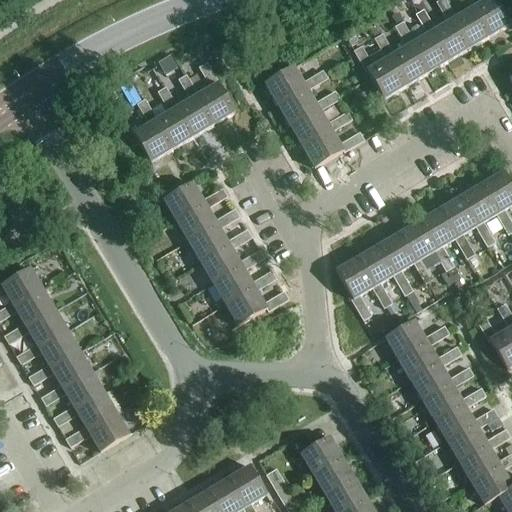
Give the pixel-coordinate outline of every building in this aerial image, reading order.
[(460,0),(468,14),(469,14),(470,14),(487,42),(509,29),(507,24),(500,14),(492,0),(491,0),(476,9),(470,0),(460,0)] [(436,6),(448,26),(448,27),(449,26),(466,55),(487,42),(470,14),(469,14),(468,14),(455,21),(445,3),(444,1),(438,5),(436,6)] [(511,21),(511,7),(500,14),(507,24),(511,21)] [(415,18),(427,38),(427,39),(429,38),(446,67),(466,55),(449,26),(448,27),(448,26),(435,33),(423,14),(415,18)] [(395,31),(406,50),(407,51),(408,50),(425,79),(446,67),(429,38),(427,39),(427,38),(414,46),(403,26),(395,31)] [(353,36),(346,40),(351,48),(357,44),(353,36)] [(374,43),(386,62),(386,63),(387,62),(404,91),(425,79),(408,50),(407,51),(406,50),(394,58),(382,38),(374,43)] [(386,63),(386,62),(373,70),(361,50),(353,55),(365,76),(367,75),(384,103),(404,91),(387,62),(386,63)] [(210,91),(198,99),(197,100),(214,129),(234,117),(217,88),(219,87),(207,67),(199,72),(210,91)] [(264,88),(277,111),(306,94),(307,95),(308,95),(327,83),(322,75),(303,87),(294,71),(264,88)] [(190,103),(177,111),(177,112),(176,112),(193,141),(214,129),(197,100),(198,99),(186,79),(178,84),(190,103)] [(169,116),(156,123),(157,124),(155,125),(173,153),(193,141),(176,112),(177,112),(177,111),(165,91),(157,96),(169,116)] [(277,111),(290,131),(318,114),(319,116),(320,115),(339,104),(335,96),(315,107),(308,95),(307,95),(306,94),(277,111)] [(157,124),(156,123),(145,104),(137,108),(148,128),(133,137),(150,167),(173,153),(155,125),(157,124)] [(290,131),(302,152),(331,135),(331,136),(332,136),(352,124),(347,116),(327,128),(320,115),(319,116),(318,114),(290,131)] [(331,135),(302,152),(314,173),(343,156),(344,157),(364,145),(359,137),(340,149),(332,136),(331,136),(331,135)] [(511,192),(502,176),(480,189),(497,218),(496,219),(496,220),(508,239),(511,236),(511,228),(504,215),(511,210),(511,192)] [(163,205),(176,227),(205,210),(207,213),(208,213),(227,201),(222,193),(203,205),(193,187),(163,205)] [(480,189),(459,201),(476,230),(475,231),(475,232),(487,251),(495,247),(483,227),(496,220),(496,219),(497,218),(480,189)] [(459,201),(439,214),(456,243),(454,243),(455,244),(466,264),(474,259),(463,239),(475,232),(475,231),(476,230),(459,201)] [(176,227),(189,248),(217,231),(219,233),(220,233),(239,221),(234,213),(215,225),(208,213),(207,213),(205,210),(176,227)] [(439,214),(418,226),(435,255),(434,256),(446,276),(454,271),(442,252),(455,244),(454,243),(456,243),(439,214)] [(418,226),(397,238),(414,267),(413,268),(425,288),(433,283),(421,264),(434,256),(435,255),(418,226)] [(189,248),(201,268),(230,251),(231,254),(232,254),(251,242),(247,234),(227,246),(220,233),(219,233),(217,231),(189,248)] [(397,238),(377,250),(394,279),(392,280),(393,281),(404,300),(412,295),(401,276),(413,268),(414,267),(397,238)] [(377,250),(356,263),(373,291),(372,292),(372,293),(384,312),(392,308),(380,288),(393,281),(392,280),(394,279),(377,250)] [(201,268),(213,289),(242,272),(244,275),(244,274),(264,263),(259,255),(239,266),(232,254),(231,254),(230,251),(201,268)] [(373,291),(356,263),(335,275),(352,304),(351,304),(363,325),(371,320),(359,300),(372,293),(372,292),(373,291)] [(213,289),(225,310),(254,293),(256,295),(276,283),(271,275),(252,287),(244,274),(244,275),(242,272),(213,289)] [(0,297),(4,296),(11,308),(12,308),(14,311),(42,293),(30,273),(1,290),(0,287),(0,297)] [(0,325),(16,316),(24,329),(24,328),(26,331),(55,314),(42,293),(14,311),(12,308),(11,308),(0,314),(0,325)] [(254,293),(225,310),(238,330),(266,313),(268,316),(288,304),(284,296),(264,308),(256,295),(254,293)] [(497,313),(508,333),(509,333),(510,333),(511,335),(511,320),(505,308),(497,313)] [(28,337),(36,349),(37,349),(38,352),(67,335),(55,314),(26,331),(24,328),(24,329),(4,340),(9,349),(28,337)] [(385,335),(395,329),(390,320),(380,326),(385,335)] [(509,333),(508,333),(496,340),(484,321),(476,325),(488,346),(490,345),(507,374),(511,370),(511,335),(510,333),(509,333)] [(385,343),(398,365),(427,348),(428,351),(429,350),(449,339),(444,331),(424,342),(414,325),(385,343)] [(41,358),(48,370),(49,370),(50,372),(79,355),(67,335),(38,352),(37,349),(36,349),(16,361),(21,369),(41,358)] [(398,365),(410,386),(439,369),(441,371),(461,359),(456,351),(437,363),(429,350),(428,351),(427,348),(398,365)] [(53,378),(60,391),(61,390),(63,393),(92,376),(79,355),(50,372),(49,370),(48,370),(29,382),(33,390),(53,378)] [(410,386),(423,406),(451,389),(453,392),(454,392),(473,380),(469,372),(449,384),(441,371),(439,369),(410,386)] [(65,399),(73,411),(75,414),(104,396),(92,376),(63,393),(61,390),(60,391),(41,402),(46,410),(65,399)] [(423,406),(435,427),(464,410),(465,413),(466,412),(486,400),(481,393),(461,404),(454,392),(453,392),(451,389),(423,406)] [(77,419),(85,432),(86,431),(87,434),(116,417),(104,396),(75,414),(73,411),(53,423),(58,431),(77,419)] [(435,427),(447,448),(476,430),(477,433),(478,433),(487,428),(498,421),(493,413),(473,425),(466,412),(465,413),(464,410),(435,427)] [(86,431),(85,432),(65,444),(70,452),(90,440),(100,457),(129,439),(116,417),(87,434),(86,431)] [(498,421),(487,428),(491,435),(502,428),(498,421)] [(411,440),(405,429),(393,435),(399,446),(411,440)] [(447,448),(459,468),(488,451),(490,454),(490,453),(510,442),(505,434),(486,445),(478,433),(477,433),(476,430),(447,448)] [(300,459),(313,480),(342,463),(330,441),(300,459)] [(459,468),(472,489),(500,472),(502,475),(503,474),(511,468),(511,457),(498,466),(490,453),(490,454),(488,451),(459,468)] [(313,480),(325,501),(355,483),(342,463),(313,480)] [(249,470),(227,483),(243,511),(252,511),(251,509),(266,499),(249,470)] [(434,481),(429,472),(420,478),(425,487),(434,481)] [(484,509),(498,501),(497,501),(511,491),(511,489),(503,474),(502,475),(500,472),(472,489),(484,509)] [(266,479),(275,495),(285,489),(276,473),(266,479)] [(243,511),(227,483),(206,496),(215,511),(243,511)] [(325,501),(331,511),(353,511),(367,504),(355,483),(325,501)] [(498,501),(504,511),(511,511),(511,491),(497,501),(498,501)] [(278,500),(285,511),(294,511),(298,510),(289,494),(278,500)] [(215,511),(206,496),(185,508),(187,511),(215,511)]
